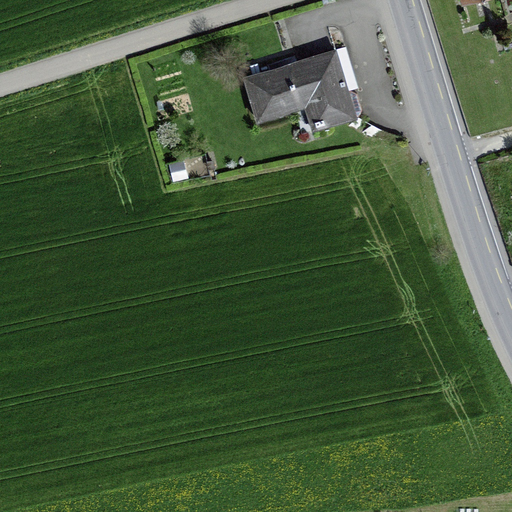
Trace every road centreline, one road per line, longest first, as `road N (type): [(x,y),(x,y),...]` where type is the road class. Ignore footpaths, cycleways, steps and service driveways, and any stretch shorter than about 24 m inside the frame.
road 1 (secondary): [(511,333),(446,167),(398,0)]
road 2 (residential): [(0,88),(280,0)]
